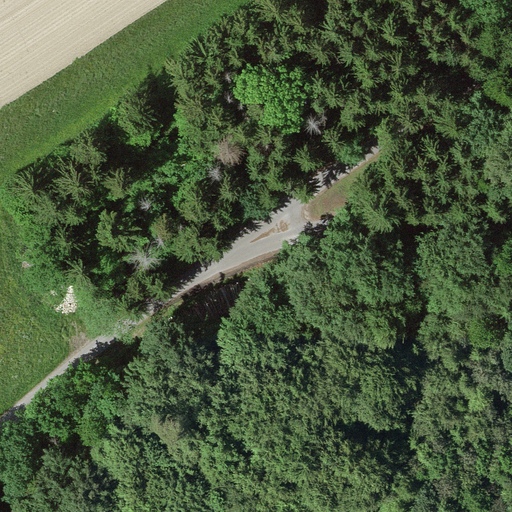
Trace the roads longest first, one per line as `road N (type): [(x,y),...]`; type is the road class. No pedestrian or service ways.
road 1 (unclassified): [(511,53),(316,183),(107,337),(0,429)]
road 2 (motorway): [(0,446),(511,161)]
road 3 (motorway): [(434,0),(0,242)]
road 4 (track): [(247,234),(381,216),(511,224)]
